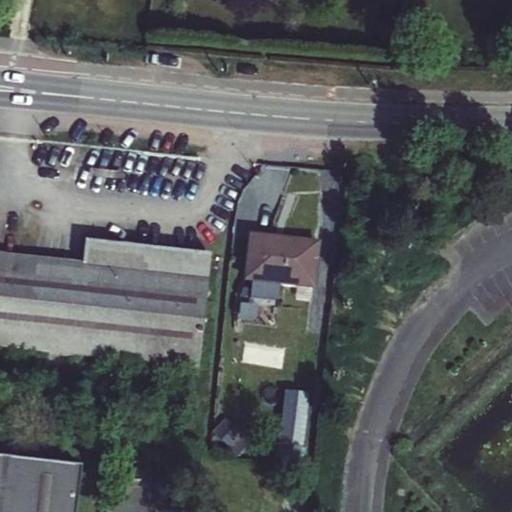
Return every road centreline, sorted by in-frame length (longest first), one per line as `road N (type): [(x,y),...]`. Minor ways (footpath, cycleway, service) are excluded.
road 1 (primary): [(511,126),(299,119),(120,101)]
road 2 (primary): [(120,101),(0,79)]
road 3 (primary): [(0,99),(120,101)]
